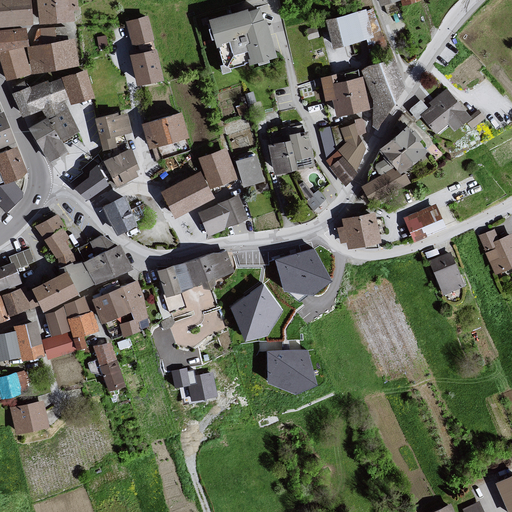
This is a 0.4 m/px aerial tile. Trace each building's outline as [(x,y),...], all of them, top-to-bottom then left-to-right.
[(0,0),(0,27),(33,24),(31,0),(0,0)] [(77,0),(36,0),(38,23),(75,20),(74,10),(79,10),(77,0)] [(263,4),(207,19),(221,72),(278,57),(263,4)] [(358,10),(317,20),(324,49),(365,39),(358,10)] [(147,15),(124,20),(131,46),(153,41),(147,15)] [(39,30),(33,48),(43,47),(67,43),(65,27),(41,30),(39,30)] [(0,51),(28,45),(26,30),(0,31),(0,51)] [(74,42),(67,43),(43,47),(33,48),(31,49),(35,73),(78,66),(74,42)] [(156,48),(129,54),(136,85),(163,80),(156,48)] [(23,49),(0,53),(0,54),(7,80),(30,73),(29,69),(23,49)] [(394,59),(363,70),(374,100),(374,105),(373,125),(377,128),(404,86),(394,59)] [(73,104),(82,101),(94,97),(86,71),(73,75),(64,78),(73,104)] [(341,73),(320,78),(326,101),(334,99),(335,103),(335,105),(338,115),(354,112),(369,108),(362,77),(343,82),(341,73)] [(45,116),(47,115),(49,118),(68,109),(63,101),(65,100),(67,99),(60,81),(48,86),(47,82),(26,91),(24,86),(16,89),(17,92),(18,94),(16,95),(25,116),(42,109),(45,116)] [(471,117),(444,89),(419,114),(439,135),(449,125),(456,132),(471,117)] [(79,131),(76,125),(68,109),(49,118),(62,142),(65,140),(79,131)] [(117,112),(95,119),(104,150),(117,146),(114,137),(131,132),(125,113),(117,115),(117,112)] [(181,112),(142,123),(154,162),(189,152),(185,138),(188,137),(181,112)] [(0,149),(14,144),(1,113),(0,113),(0,149)] [(50,162),(68,152),(62,142),(49,118),(47,120),(31,128),(50,162)] [(340,128),(345,143),(336,152),(327,160),(345,185),(351,178),(356,172),(367,149),(360,136),(367,132),(364,118),(354,120),(355,123),(340,128)] [(331,126),(319,127),(327,160),(336,152),(331,126)] [(410,126),(381,150),(396,167),(401,173),(405,170),(429,150),(410,126)] [(291,141),(268,145),(274,174),(299,170),(298,165),(314,162),(308,130),(290,134),(291,141)] [(15,147),(0,152),(0,172),(5,183),(11,181),(24,175),(24,172),(15,147)] [(131,148),(104,160),(117,187),(139,174),(131,148)] [(226,150),(201,159),(202,163),(211,187),(236,178),(226,150)] [(256,155),(235,161),(242,187),(264,181),(256,155)] [(96,164),(72,187),(88,201),(112,182),(96,164)] [(396,167),(361,186),(371,205),(412,182),(405,170),(401,173),(396,167)] [(171,189),(164,193),(176,217),(210,199),(198,175),(171,189)] [(11,181),(0,187),(0,205),(5,211),(22,192),(11,181)] [(125,195),(101,207),(109,222),(117,234),(137,225),(125,195)] [(238,195),(198,212),(209,236),(248,220),(238,195)] [(436,204),(405,218),(415,241),(447,227),(436,204)] [(376,210),(342,218),(344,226),(338,227),(341,242),(348,240),(349,248),(383,240),(376,210)] [(56,215),(33,226),(57,261),(70,253),(64,228),(56,215)] [(495,229),(479,237),(497,275),(511,267),(511,233),(500,239),(495,229)] [(119,245),(81,262),(93,285),(133,269),(119,245)] [(7,256),(10,265),(14,263),(16,269),(33,262),(27,249),(7,256)] [(314,250),(278,262),(285,291),(314,294),(330,281),(314,250)] [(452,250),(431,260),(446,294),(468,285),(452,250)] [(181,264),(159,271),(167,293),(234,271),(230,256),(181,264)] [(0,289),(22,283),(16,269),(14,263),(10,265),(0,268),(0,289)] [(67,271),(32,287),(43,310),(79,291),(67,271)] [(138,281),(91,299),(102,322),(132,311),(136,320),(148,318),(138,281)] [(282,311),(263,286),(233,308),(245,339),(266,335),(282,311)] [(8,295),(4,296),(11,315),(38,305),(24,288),(8,295)] [(0,322),(9,319),(4,304),(1,296),(0,296),(0,322)] [(86,299),(65,306),(69,320),(90,313),(87,305),(86,299)] [(63,310),(58,312),(46,315),(52,336),(69,331),(63,310)] [(94,317),(93,312),(90,313),(69,320),(78,348),(87,345),(84,335),(99,330),(94,317)] [(16,327),(24,360),(44,355),(37,323),(26,325),(16,327)] [(44,341),(46,348),(50,358),(76,350),(70,332),(44,341)] [(4,334),(0,335),(0,360),(19,357),(15,333),(4,334)] [(111,341),(93,345),(110,392),(127,386),(111,341)] [(307,351),(269,353),(269,381),(295,394),(315,383),(307,351)] [(216,395),(212,375),(195,379),(193,371),(188,372),(187,368),(173,371),(177,387),(189,384),(193,400),(216,395)] [(17,373),(0,377),(0,399),(21,395),(20,390),(27,389),(23,372),(17,373)] [(43,401),(10,409),(16,433),(49,427),(43,401)] [(511,511),(511,476),(495,483),(507,511),(511,511)] [(454,511),(450,503),(431,511),(484,511),(478,502),(460,509),(461,511),(454,511)]
